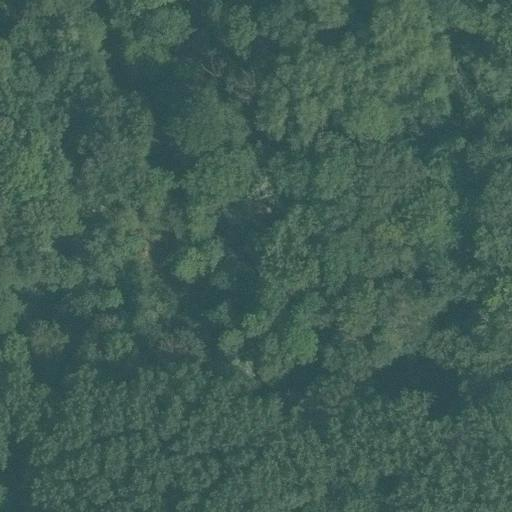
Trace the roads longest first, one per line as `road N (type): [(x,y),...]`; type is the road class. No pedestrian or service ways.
road 1 (track): [(74,208),(110,199),(511,216)]
road 2 (track): [(0,380),(49,238),(74,208)]
